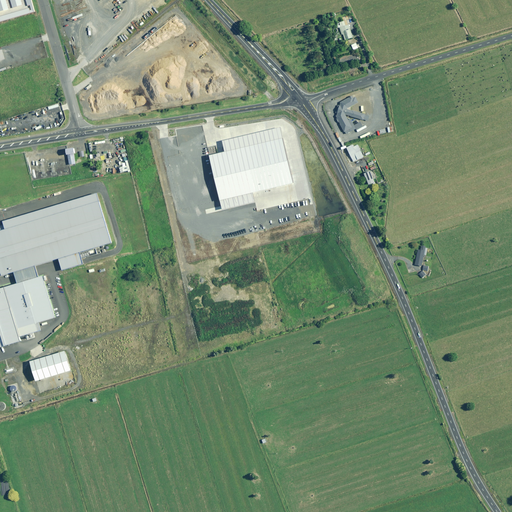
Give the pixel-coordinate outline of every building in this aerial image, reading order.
[(350,22),(348,16),(345,17),(344,17),(342,17),(343,21),(339,22),(340,25),(337,26),(338,28),(341,27),(345,40),(353,37),(348,23),(350,22)] [(356,128),(347,114),(365,118),(366,113),(348,108),(359,102),(356,94),(342,102),(338,110),(339,119),(347,133),(356,128)] [(374,119),(366,125),(367,127),(375,121),(374,119)] [(370,133),(366,126),(357,130),(361,138),(370,133)] [(206,154),(220,210),(253,202),(251,194),(293,184),(279,129),(223,142),(225,150),(206,154)] [(363,157),(358,144),(353,146),(353,144),(346,147),(353,162),(363,157)] [(369,184),(374,182),(373,179),(376,177),(375,175),(372,176),(370,171),(364,174),(369,184)] [(0,272),(5,271),(9,284),(30,278),(27,265),(51,258),(54,270),(74,264),(70,252),(104,242),(90,194),(0,220),(0,272)] [(421,245),(420,250),(418,249),(414,264),(421,266),(424,250),(425,246),(421,245)] [(47,317),(35,276),(30,278),(9,284),(0,286),(0,344),(14,341),(38,334),(37,329),(44,326),(42,319),(47,317)] [(56,351),(21,361),(26,381),(61,370),(56,351)]
